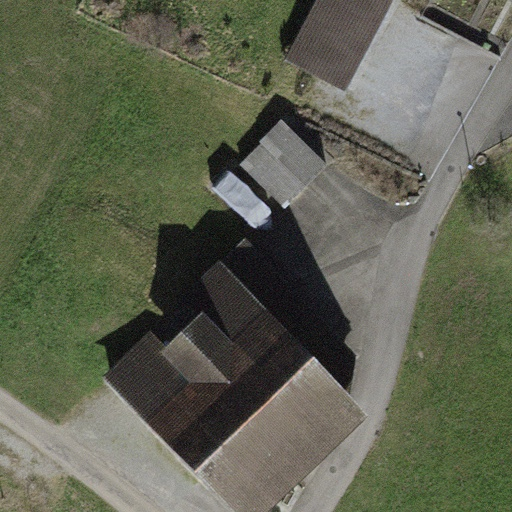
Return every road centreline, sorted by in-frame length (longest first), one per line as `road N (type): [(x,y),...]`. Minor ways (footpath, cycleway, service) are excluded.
road 1 (track): [(511,83),(407,276),(374,441),(326,511)]
road 2 (track): [(140,511),(0,403)]
